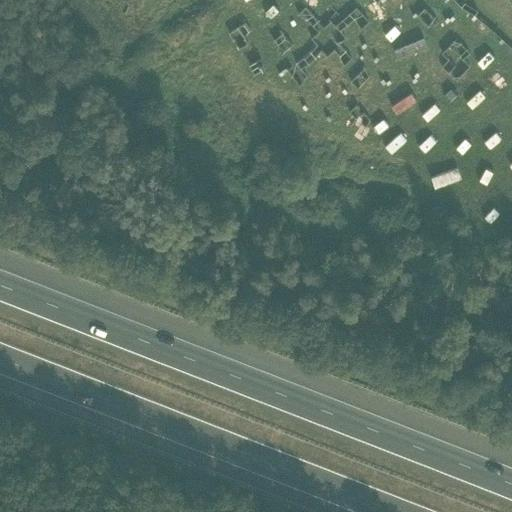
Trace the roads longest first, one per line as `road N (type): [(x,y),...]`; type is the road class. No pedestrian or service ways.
road 1 (motorway): [(511,476),(0,273)]
road 2 (motorway): [(0,361),(386,511)]
